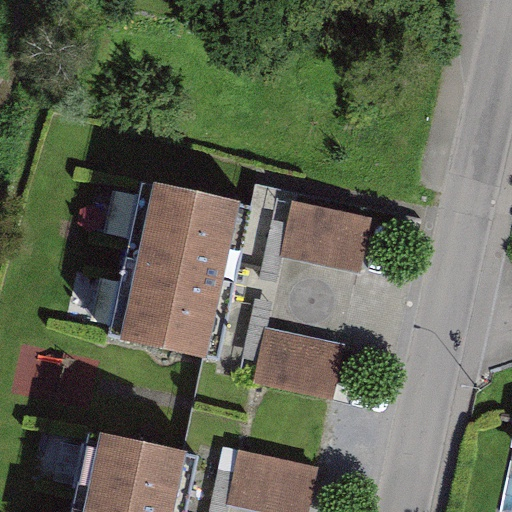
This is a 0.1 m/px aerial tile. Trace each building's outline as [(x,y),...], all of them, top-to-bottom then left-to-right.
[(142,187),(110,341),(222,364),(253,209),(142,187)] [(372,220),(296,203),(284,257),(360,274),(372,220)] [(346,341),(270,323),(257,378),(333,395),(346,341)] [(89,435),(72,511),(189,511),(200,458),(89,435)] [(308,511),(319,465),(243,448),(230,502),(273,511),(308,511)]
